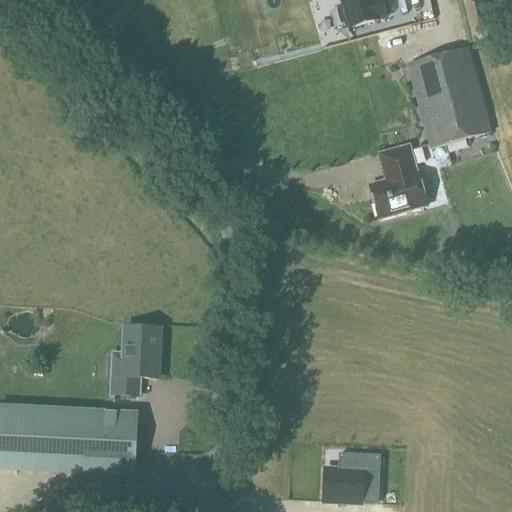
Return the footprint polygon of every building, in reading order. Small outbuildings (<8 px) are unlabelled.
[(340,0),(350,30),(387,19),(381,0),(340,0)] [(462,0),(472,45),(497,39),(491,15),(485,16),(481,0),(462,0)] [(469,52),(409,69),(433,153),(493,135),(469,52)] [(416,174),(408,148),(385,154),(393,181),(369,187),(379,221),(426,208),(416,174)] [(266,219),(266,232),(282,232),(282,219),(266,219)] [(113,396),(138,398),(139,380),(157,381),(160,332),(125,330),(123,370),(114,370),(113,396)] [(0,410),(0,470),(134,477),(137,417),(0,410)] [(327,463),(326,494),(379,496),(380,449),(340,448),(340,463),(327,463)] [(131,498),(130,511),(174,511),(175,499),(131,498)]
